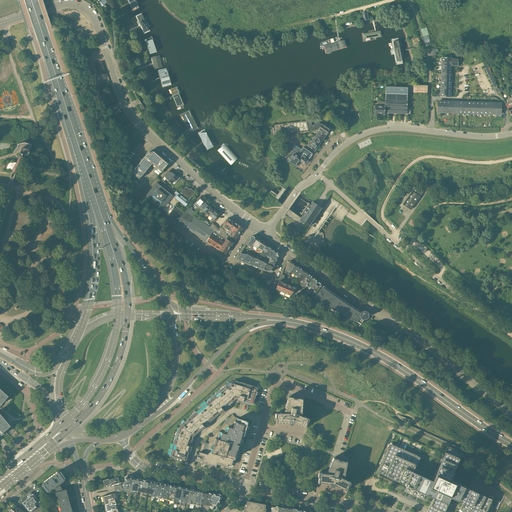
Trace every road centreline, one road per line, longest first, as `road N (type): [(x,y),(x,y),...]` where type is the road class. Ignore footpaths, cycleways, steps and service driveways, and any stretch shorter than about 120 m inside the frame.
road 1 (tertiary): [(287,249),(511,415)]
road 2 (primary): [(511,445),(373,352),(284,321)]
road 3 (unclassified): [(316,175),(347,142),(372,131),(511,133)]
road 4 (primary): [(93,191),(30,0)]
road 5 (tertiary): [(152,139),(122,97),(91,11),(68,2),(45,8)]
road 6 (unclassified): [(364,215),(511,333)]
road 7 (track): [(397,232),(383,208),(414,162),(511,158)]
road 8 (residential): [(152,139),(129,168),(140,198),(228,261)]
road 9 (primary): [(150,418),(239,333),(284,321)]
road 10 (primary): [(93,191),(93,285),(77,333)]
road 11 (residential): [(242,486),(140,465),(122,438)]
road 12 (tertiary): [(253,223),(152,139)]
road 13 (primary): [(70,428),(113,372),(127,314)]
road 14 (primary): [(171,315),(102,208)]
road 15 (primary): [(93,191),(118,315)]
road 16 (residential): [(363,508),(242,486)]
road 17 (primary): [(118,315),(101,374),(65,421)]
